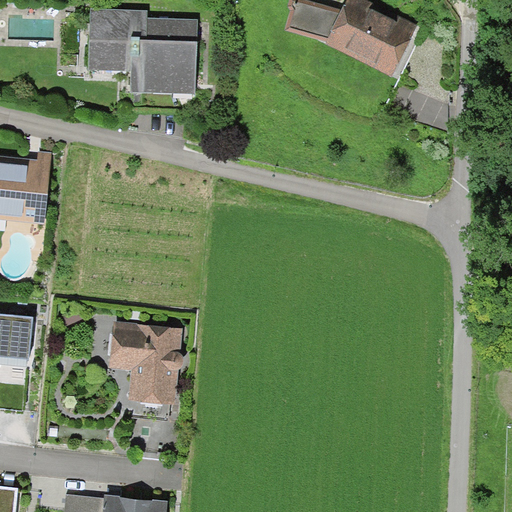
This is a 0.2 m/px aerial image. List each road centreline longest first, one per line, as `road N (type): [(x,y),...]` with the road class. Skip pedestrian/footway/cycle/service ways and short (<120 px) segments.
road 1 (residential): [(468,235),(0,118)]
road 2 (residential): [(468,235),(480,511)]
road 3 (residential): [(0,459),(175,476)]
road 4 (track): [(476,0),(472,124)]
